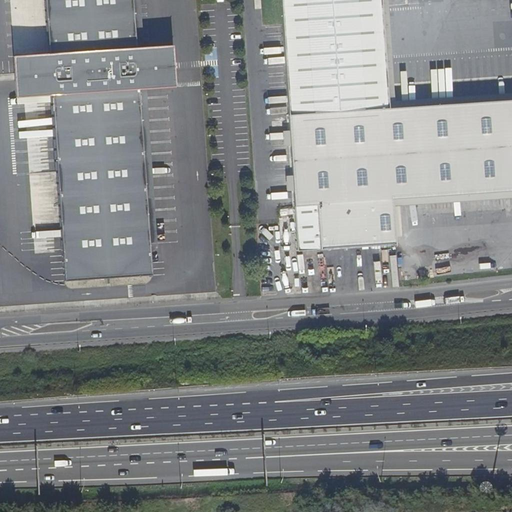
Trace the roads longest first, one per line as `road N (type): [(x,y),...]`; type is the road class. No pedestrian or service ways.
road 1 (tertiary): [(511,292),(0,334)]
road 2 (motorway): [(511,378),(299,394),(250,415)]
road 3 (motorway): [(511,402),(250,415)]
road 4 (motorway): [(254,450),(292,463),(511,460)]
road 5 (motorway): [(254,450),(511,433)]
road 6 (motorway): [(0,462),(254,450)]
road 7 (motorway): [(250,415),(0,428)]
